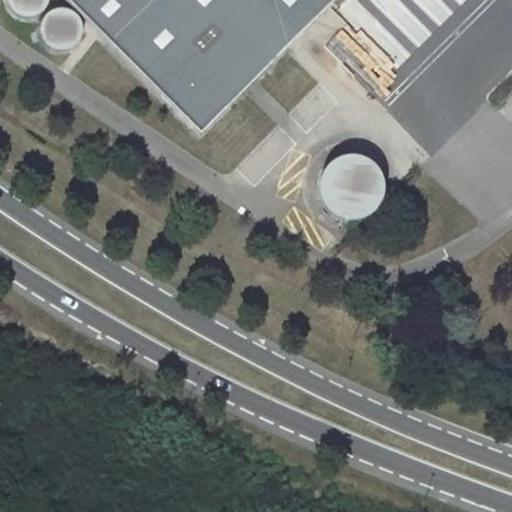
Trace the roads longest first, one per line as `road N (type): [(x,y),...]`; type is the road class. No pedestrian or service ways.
road 1 (primary): [(511,464),(409,426),(246,348),(0,197)]
road 2 (primary): [(0,259),(242,397),(511,506)]
